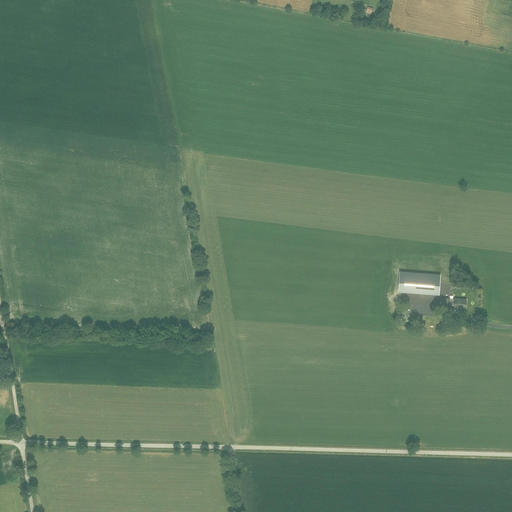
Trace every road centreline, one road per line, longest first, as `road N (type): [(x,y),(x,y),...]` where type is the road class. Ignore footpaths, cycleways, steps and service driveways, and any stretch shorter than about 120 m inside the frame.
road 1 (unclassified): [(511,455),(0,442)]
road 2 (track): [(32,511),(0,307)]
